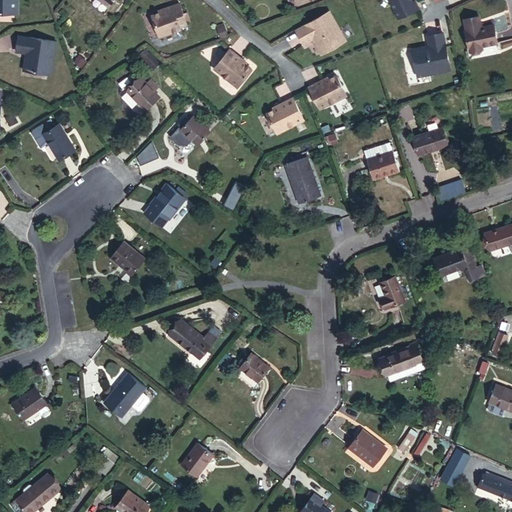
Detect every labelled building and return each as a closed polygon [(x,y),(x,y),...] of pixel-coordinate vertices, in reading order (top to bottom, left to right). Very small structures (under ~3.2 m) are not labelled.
[(12,0),(0,0),(0,16),(13,16),(12,0)] [(416,4),(413,0),(391,0),(402,22),(422,12),(418,3),(416,4)] [(163,15),(150,20),(159,42),(181,32),(180,30),(188,27),(187,25),(183,16),(179,6),(162,13),(163,15)] [(348,44),(332,13),(298,31),(306,46),(314,41),(323,57),(348,44)] [(468,32),(467,33),(471,54),(485,52),(484,48),(500,46),(497,27),(484,29),(482,18),(466,21),(468,32)] [(217,27),(222,38),(229,35),(224,24),(217,27)] [(419,77),(450,68),(440,31),(425,35),(428,45),(412,50),(419,77)] [(50,64),(55,65),(57,46),(16,41),(14,58),(25,59),(23,74),(48,77),(50,64)] [(245,65),(236,54),(217,72),(236,92),(253,76),(244,66),(245,65)] [(146,55),(139,61),(148,70),(154,64),(146,55)] [(76,64),(84,70),(89,63),(82,57),(76,64)] [(322,83),(309,91),(322,112),(348,96),(336,77),(324,84),(322,83)] [(153,94),(146,86),(140,80),(126,91),(142,111),(156,99),(153,94)] [(150,81),(146,86),(153,94),(158,89),(150,81)] [(305,122),(293,100),(279,108),(280,110),(268,117),(279,137),(305,122)] [(185,119),(172,132),(193,155),(207,141),(185,119)] [(438,131),(411,143),(418,160),(445,149),(438,131)] [(48,133),(30,143),(48,171),(65,160),(48,133)] [(393,153),(366,164),(374,185),(402,174),(393,153)] [(301,163),(279,170),(292,211),(314,203),(301,163)] [(168,185),(147,216),(168,231),(190,200),(168,185)] [(511,227),(491,235),(498,253),(511,248),(511,227)] [(128,243),(116,261),(139,278),(153,260),(128,243)] [(478,255),(469,257),(475,275),(476,279),(486,275),(478,255)] [(475,275),(469,257),(441,267),(448,283),(475,275)] [(405,272),(400,258),(396,259),(401,274),(405,272)] [(397,282),(382,288),(387,301),(382,304),(387,315),(407,306),(397,282)] [(167,339),(194,357),(205,340),(178,323),(167,339)] [(511,337),(504,335),(498,352),(505,355),(511,337)] [(407,336),(397,340),(405,358),(414,354),(407,336)] [(205,340),(194,357),(199,360),(210,344),(205,340)] [(405,358),(397,340),(370,352),(374,362),(377,370),(405,358)] [(253,355),(243,370),(263,384),(273,368),(253,355)] [(374,362),(360,366),(364,374),(377,370),(374,362)] [(146,386),(126,375),(107,406),(126,418),(134,405),(142,409),(144,409),(150,398),(150,396),(143,391),(146,386)] [(511,390),(499,385),(492,400),(493,401),(491,406),(492,409),(506,415),(509,414),(511,409),(511,408),(511,390)] [(40,389),(14,409),(25,423),(39,412),(43,417),(45,417),(49,414),(49,411),(46,407),(51,402),(40,389)] [(412,428),(399,448),(407,454),(421,434),(412,428)] [(449,428),(438,452),(450,458),(461,433),(449,428)] [(359,431),(350,449),(380,464),(388,444),(359,431)] [(198,445),(183,467),(199,478),(214,455),(198,445)] [(457,448),(441,481),(456,488),(473,455),(457,448)] [(23,511),(30,511),(60,492),(48,475),(14,499),(23,511)] [(511,486),(480,475),(475,489),(511,502),(511,486)] [(134,491),(123,507),(129,511),(149,511),(155,504),(134,491)] [(326,511),(329,508),(307,492),(296,508),(300,511),(326,511)]
